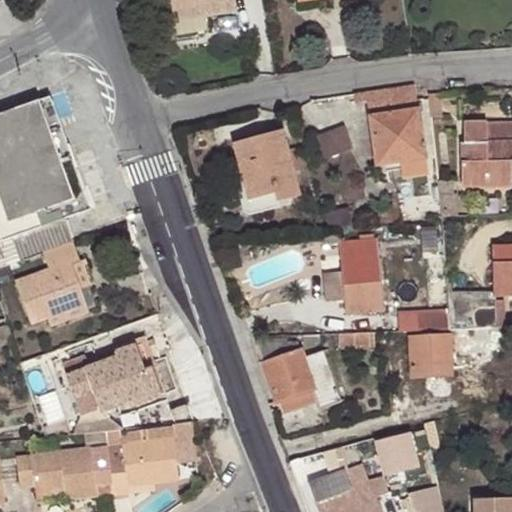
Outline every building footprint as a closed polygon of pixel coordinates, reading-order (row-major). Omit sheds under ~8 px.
[(170,0),(174,21),(235,13),(233,0),(170,0)] [(416,84),(389,89),(399,163),(426,159),(416,84)] [(389,89),(355,94),(357,104),(367,102),(376,166),(399,163),(389,89)] [(444,93),(428,94),(431,118),(445,116),(444,93)] [(0,237),(2,242),(0,242),(0,269),(45,253),(73,242),(66,220),(92,211),(52,98),(0,115),(0,237)] [(458,143),(460,183),(511,182),(511,121),(463,123),(463,143),(458,143)] [(326,156),(354,148),(347,124),(319,132),(326,156)] [(276,193),(278,202),(300,196),(282,131),(232,144),(240,170),(247,200),(276,193)] [(428,174),(426,159),(399,163),(401,178),(428,174)] [(278,207),(278,202),(276,193),(247,200),(240,170),(233,173),(245,215),(278,207)] [(443,216),(456,216),(452,174),(438,176),(443,216)] [(340,242),(347,315),(383,312),(378,238),(340,242)] [(73,242),(45,253),(50,271),(17,282),(31,323),(87,302),(84,292),(73,262),(83,259),(77,241),(73,242)] [(496,328),(497,327),(495,296),(511,294),(511,244),(492,245),(494,290),(445,291),(446,330),(449,330),(491,329),(496,328)] [(93,289),(83,259),(73,262),(84,292),(93,289)] [(326,270),(327,296),(341,295),(339,269),(326,270)] [(87,302),(31,323),(32,327),(49,321),(51,329),(92,315),(87,302)] [(399,312),(400,332),(438,330),(438,315),(425,316),(425,311),(399,312)] [(491,329),(449,330),(450,335),(410,337),(410,361),(397,361),(398,381),(411,380),(411,390),(453,389),(451,353),(492,351),(491,329)] [(369,346),(369,333),(354,334),(355,346),(369,346)] [(319,335),(302,335),(302,343),(319,343),(319,335)] [(274,404),(282,402),(314,390),(317,401),(320,407),(339,401),(323,353),(305,359),(299,343),(255,345),(274,404)] [(89,357),(67,364),(85,419),(134,401),(136,406),(162,397),(152,370),(148,372),(137,344),(115,352),(118,360),(94,368),(89,357)] [(314,390),(282,402),(285,412),(317,401),(314,390)] [(111,448),(178,441),(176,425),(154,427),(109,432),(111,448)] [(388,486),(436,475),(430,447),(417,449),(413,432),(361,447),(366,461),(308,481),(318,511),(383,511),(372,480),(386,477),(388,486)] [(178,441),(111,448),(111,450),(112,467),(114,487),(116,500),(132,498),(131,487),(157,484),(182,481),(178,441)] [(111,450),(35,456),(38,487),(39,493),(65,491),(67,499),(67,501),(101,498),(99,489),(114,487),(112,467),(111,450)] [(38,487),(35,456),(19,458),(23,488),(38,487)] [(396,511),(388,486),(386,477),(372,480),(383,511),(396,511)] [(131,487),(132,498),(158,495),(157,484),(131,487)] [(415,511),(443,511),(437,485),(409,493),(415,511)] [(39,493),(39,501),(67,499),(65,491),(39,493)] [(511,511),(511,497),(472,499),(472,511),(511,511)]
